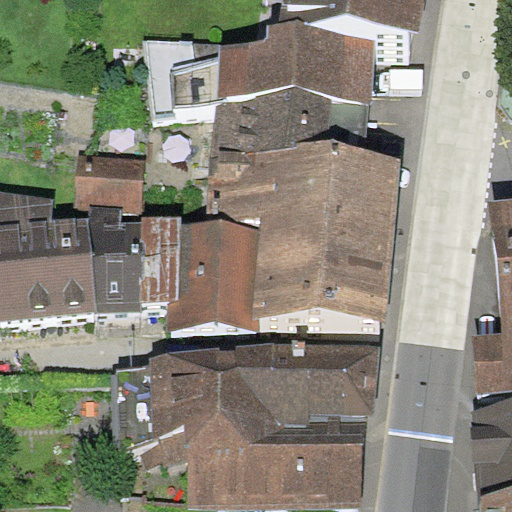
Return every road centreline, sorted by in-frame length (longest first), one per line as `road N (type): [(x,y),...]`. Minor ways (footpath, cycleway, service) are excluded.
road 1 (tertiary): [(415,511),(456,170)]
road 2 (tertiary): [(456,170),(478,0)]
